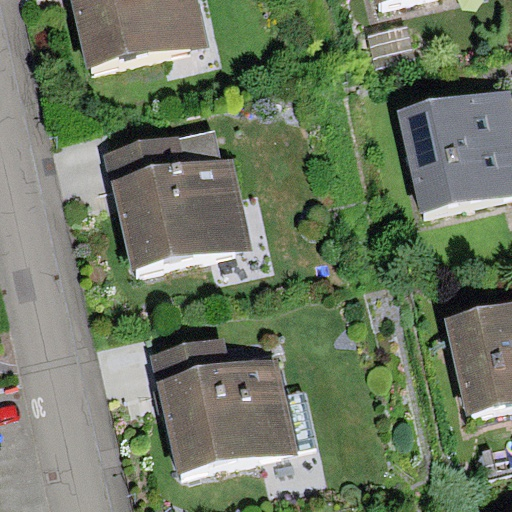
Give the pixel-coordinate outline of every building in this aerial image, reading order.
[(189,0),(54,0),(77,97),(205,68),(189,0)] [(357,0),(364,25),(460,0),(357,0)] [(511,157),(497,99),(391,127),(417,226),(511,201),(511,157)] [(232,166),(185,177),(174,133),(102,149),(112,193),(104,195),(128,296),(255,267),(232,166)] [(511,311),(432,332),(458,432),(511,417),(511,311)] [(279,373),(232,384),(222,340),(149,357),(159,401),(152,403),(175,503),(302,474),(279,373)]
